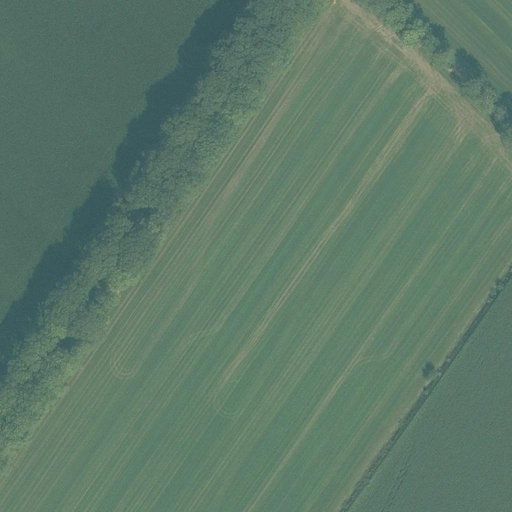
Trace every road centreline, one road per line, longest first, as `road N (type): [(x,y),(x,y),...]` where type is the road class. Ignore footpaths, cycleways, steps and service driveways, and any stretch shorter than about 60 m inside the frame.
road 1 (track): [(291,0),(0,427)]
road 2 (track): [(388,0),(511,121)]
